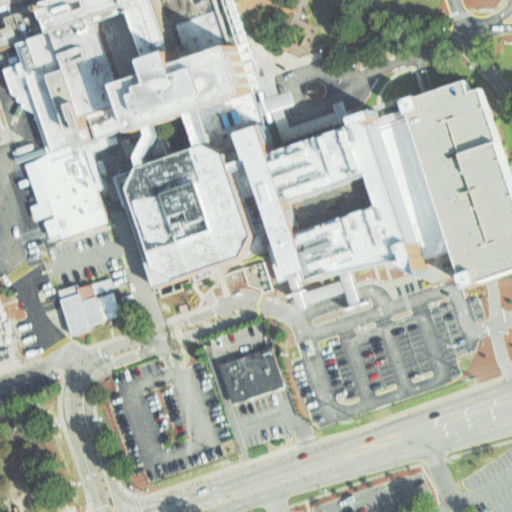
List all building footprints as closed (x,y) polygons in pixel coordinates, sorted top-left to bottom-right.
[(225,27),(216,0),(0,0),(0,134),(3,133),(0,124),(0,44),(13,40),(20,61),(0,67),(0,70),(8,94),(30,111),(44,152),(81,140),(93,135),(85,112),(104,106),(94,72),(131,60),(126,46),(148,39),(152,51),(225,27)] [(119,174),(155,288),(254,257),(266,295),(440,240),(449,269),(468,263),(472,274),(511,261),(511,169),(485,84),(467,90),(464,81),(414,97),(418,110),(380,122),(374,106),(362,110),(365,120),(273,149),(261,111),(219,125),(213,107),(247,96),(225,27),(152,51),(148,39),(126,46),(131,60),(94,72),(104,106),(108,116),(174,95),(192,151),(119,174)] [(24,158),(38,201),(31,203),(36,218),(46,215),(53,238),(108,220),(81,140),(44,152),(24,158)] [(59,288),(75,334),(92,328),(91,324),(128,311),(113,270),(59,288)] [(219,365),(232,404),(284,387),(271,348),(219,365)] [(42,498),(37,478),(14,483),(18,503),(42,498)]
